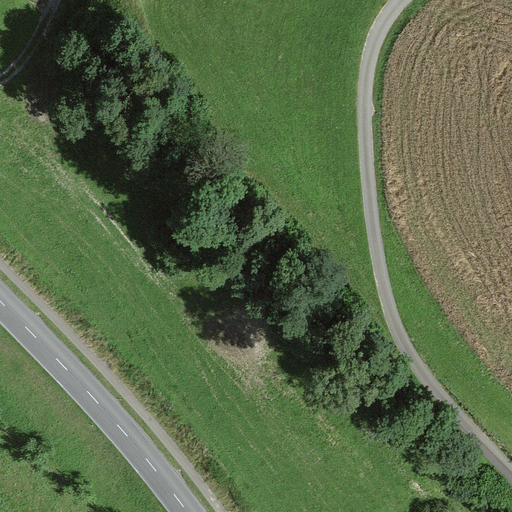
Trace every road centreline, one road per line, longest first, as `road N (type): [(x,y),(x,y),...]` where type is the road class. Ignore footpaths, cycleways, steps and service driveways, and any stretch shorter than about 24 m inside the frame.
road 1 (track): [(411,0),(376,49),(368,89),(369,190),(384,300),(400,347),(433,396),(511,478)]
road 2 (secondary): [(0,299),(188,511)]
